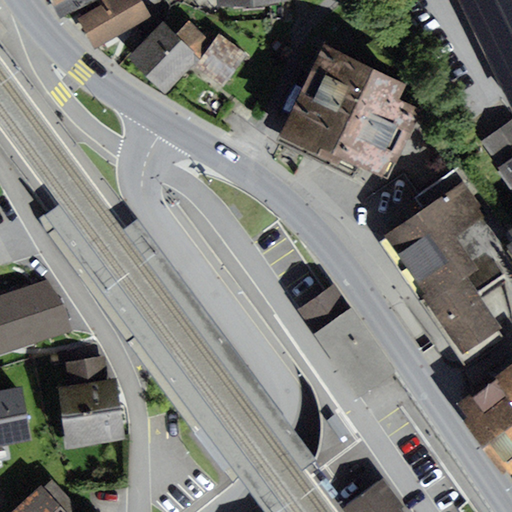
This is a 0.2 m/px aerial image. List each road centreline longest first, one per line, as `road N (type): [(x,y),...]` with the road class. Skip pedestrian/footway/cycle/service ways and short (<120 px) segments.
road 1 (tertiary): [(511,511),(322,237),(271,190),(164,122)]
road 2 (residential): [(164,122),(139,174),(143,202),(267,369),(284,407),(273,470),(227,511)]
road 3 (residential): [(233,234),(427,511)]
road 4 (tertiary): [(164,122),(81,66),(22,0)]
